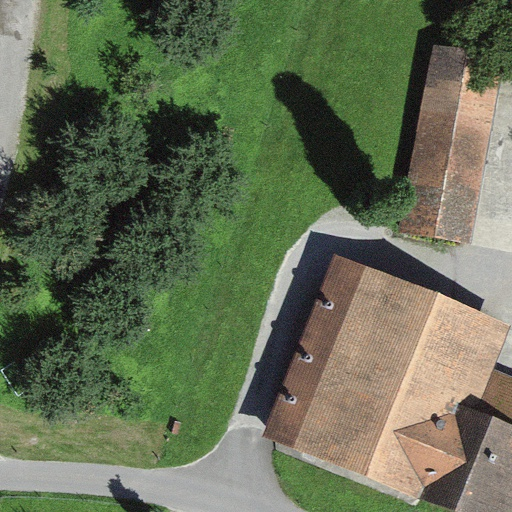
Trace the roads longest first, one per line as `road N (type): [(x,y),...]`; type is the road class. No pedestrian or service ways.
road 1 (track): [(385,221),(353,224),(305,257),(224,504)]
road 2 (unclassified): [(0,479),(159,490),(254,511)]
